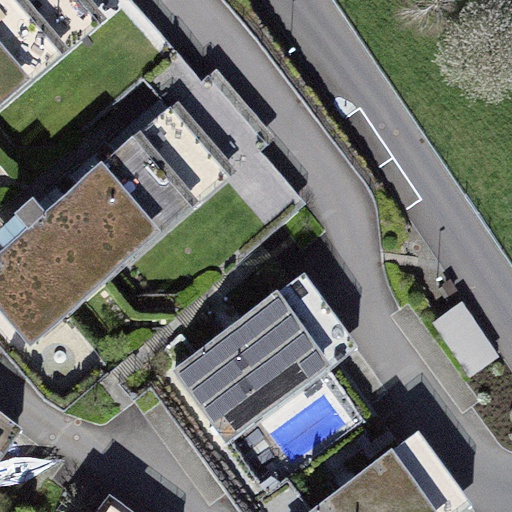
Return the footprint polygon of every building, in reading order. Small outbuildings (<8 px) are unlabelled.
[(0,0),(0,111),(128,0),(0,0)] [(242,168),(185,101),(0,257),(0,327),(22,354),(242,168)] [(346,360),(292,289),(165,386),(219,456),(346,360)] [(0,450),(10,438),(0,430),(0,450)] [(456,511),(407,447),(319,511),(456,511)]
